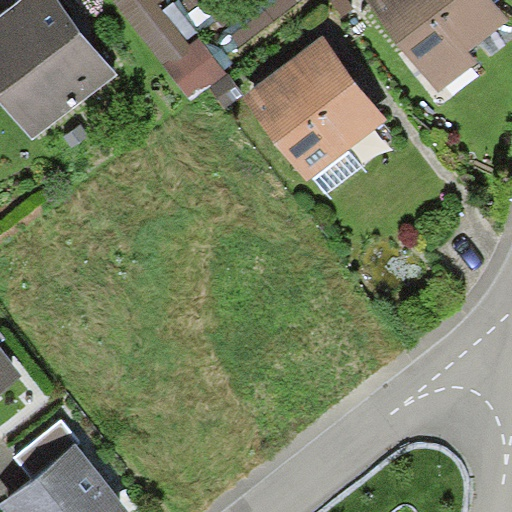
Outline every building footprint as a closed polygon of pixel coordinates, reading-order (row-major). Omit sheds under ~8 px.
[(41,0),(0,30),(0,106),(31,148),(110,90),(43,0),(41,0)] [(183,59),(136,0),(134,0),(114,16),(161,76),(183,59)] [(496,0),(382,0),(372,8),(426,78),(508,15),(496,0)] [(311,165),(383,111),(327,36),(255,90),(311,165)] [(183,59),(161,76),(186,108),(221,81),(196,49),(183,59)] [(0,399),(16,387),(0,367),(0,399)] [(118,511),(73,453),(0,510),(1,511),(118,511)]
